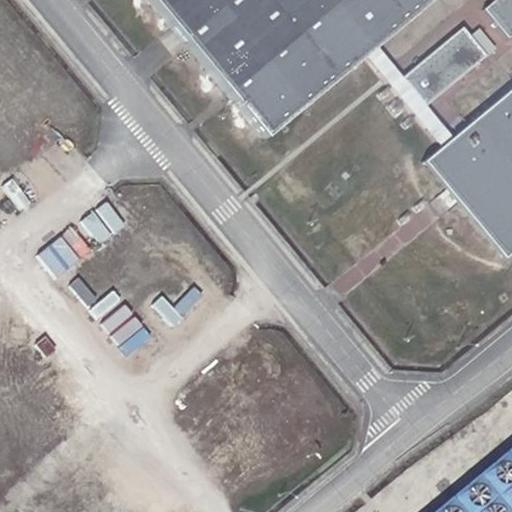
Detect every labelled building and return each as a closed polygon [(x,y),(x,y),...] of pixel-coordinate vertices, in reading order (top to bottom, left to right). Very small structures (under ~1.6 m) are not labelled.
[(156,0),(264,131),(349,60),(373,39),(420,0),(156,0)] [(511,33),(511,0),(495,0),(483,11),(505,39),(511,33)] [(424,97),(482,49),(457,20),(399,69),(424,97)] [(373,39),(349,60),(426,154),(454,131),(424,97),(399,69),(373,39)] [(426,154),(496,239),(508,253),(511,250),(511,83),(454,131),(426,154)] [(102,200),(79,219),(100,243),(122,223),(102,200)] [(70,223),(35,253),(56,278),(91,248),(70,223)] [(511,511),(511,443),(430,511),(511,511)]
